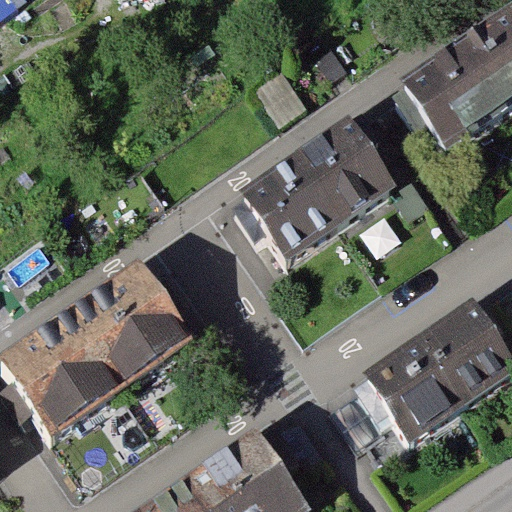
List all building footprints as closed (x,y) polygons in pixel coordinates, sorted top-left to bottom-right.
[(511,16),(404,90),(448,153),(511,109),(511,16)] [(247,208),(291,272),(396,199),(352,135),(247,208)] [(141,274),(4,368),(61,451),(198,357),(141,274)] [(368,392),(413,456),(511,388),(511,366),(477,316),(368,392)] [(154,511),(311,511),(261,439),(154,511)]
